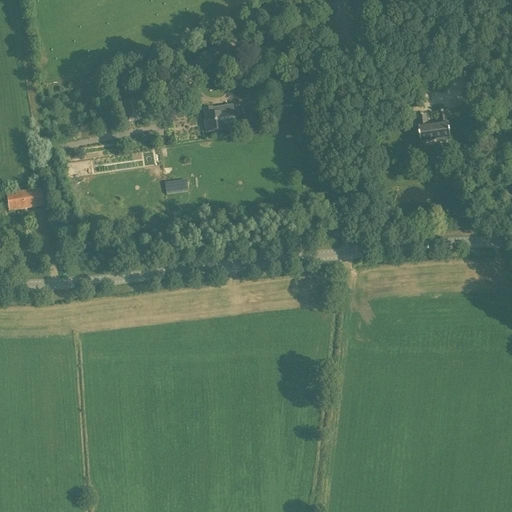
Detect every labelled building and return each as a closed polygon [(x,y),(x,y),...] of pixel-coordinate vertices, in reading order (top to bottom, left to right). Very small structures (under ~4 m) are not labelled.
[(329,58),(362,49),(349,2),(318,10),(329,58)] [(131,69),(134,88),(146,85),(143,67),(131,69)] [(118,97),(123,123),(152,117),(147,93),(136,96),(135,93),(118,97)] [(250,121),(264,119),(261,102),(248,104),(250,121)] [(221,130),(222,130),(222,127),(236,125),(234,112),(214,115),(212,108),(204,109),(206,125),(205,126),(206,132),(216,131),(217,132),(220,131),(221,130)] [(421,144),(451,140),(447,112),(438,113),(439,126),(428,127),(426,115),(417,116),(421,144)] [(167,193),(190,189),(188,178),(165,182),(167,193)] [(9,211),(42,206),(40,190),(6,195),(9,211)]
